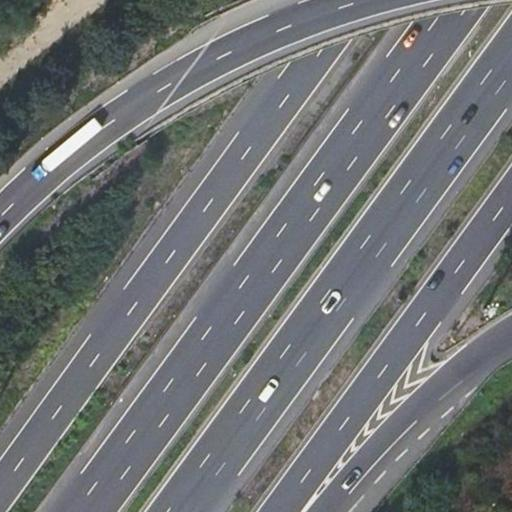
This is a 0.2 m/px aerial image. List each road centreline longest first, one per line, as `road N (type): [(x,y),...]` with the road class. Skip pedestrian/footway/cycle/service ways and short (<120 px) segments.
road 1 (motorway): [(460,0),(86,511)]
road 2 (motorway): [(357,0),(0,488)]
road 3 (motorway): [(178,511),(511,56)]
road 4 (motorway): [(343,0),(220,50),(105,119),(0,213)]
road 5 (motorway): [(278,511),(511,193)]
road 6 (motorway): [(319,511),(433,390),(511,330)]
